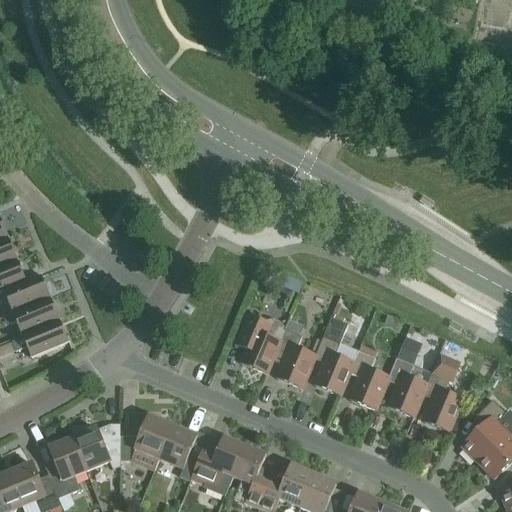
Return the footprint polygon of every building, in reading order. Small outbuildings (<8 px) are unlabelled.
[(0,268),(17,261),(8,239),(0,242),(0,268)] [(0,295),(4,293),(26,284),(26,283),(17,261),(0,268),(0,295)] [(4,293),(13,315),(50,300),(41,277),(26,283),(26,284),(4,293)] [(50,300),(13,315),(22,337),(59,322),(50,300)] [(280,343),(269,339),(274,328),(249,317),(235,351),(247,355),(242,367),(266,377),(276,354),(280,343)] [(354,365),(335,357),(347,328),(330,321),(315,358),(316,358),(314,362),(325,366),(315,389),(340,399),(349,376),(354,365)] [(59,322),(22,337),(11,342),(16,352),(26,348),(31,360),(69,345),(59,322)] [(285,332),(280,343),(276,354),(286,359),(277,381),(302,391),(314,362),(316,358),(315,358),(297,350),(302,339),(285,332)] [(423,398),(434,403),(424,425),(449,435),(463,401),(444,394),(448,385),(452,387),(461,365),(452,362),(456,352),(443,347),(427,387),(423,398)] [(349,376),(360,381),(351,403),(375,413),(388,384),(387,383),(389,380),(389,379),(370,372),(375,361),(358,354),(354,365),(349,376)] [(387,383),(388,384),(398,388),(389,410),(413,421),(423,398),(427,387),(409,379),(413,368),(396,361),(389,379),(389,380),(387,383)] [(479,465),(511,431),(511,417),(507,413),(505,415),(493,403),(476,420),(483,427),(462,449),(479,465)] [(120,439),(122,464),(131,464),(154,473),(159,462),(173,429),(149,419),(140,439),(120,439)] [(73,441),(87,474),(111,464),(114,471),(118,469),(118,464),(122,464),(120,439),(120,427),(107,427),(73,441)] [(180,479),(190,484),(200,461),(208,440),(198,436),(197,439),(173,429),(159,462),(183,472),(180,479)] [(511,464),(511,431),(479,465),(495,482),(511,464)] [(209,439),(208,440),(200,461),(190,484),(204,490),(205,488),(225,497),(232,480),(245,449),(224,440),(222,445),(209,439)] [(49,478),(52,485),(58,501),(59,501),(78,493),(73,480),(87,474),(73,441),(49,451),(55,466),(45,470),(49,478)] [(266,457),(245,449),(232,480),(241,483),(233,502),(258,511),(259,511),(269,490),(271,483),(261,478),(264,471),(261,470),(266,457)] [(8,476),(22,509),(34,504),(37,511),(52,511),(61,508),(59,501),(58,501),(52,485),(49,478),(39,482),(32,466),(8,476)] [(300,511),(314,477),(292,468),(281,494),(269,490),(259,511),(260,511),(274,511),(279,502),(300,511)] [(14,511),(22,509),(8,476),(0,479),(0,511),(14,511)] [(314,477),(300,511),(303,511),(339,511),(341,510),(346,497),(334,493),(336,487),(314,477)] [(511,511),(511,493),(502,497),(507,511),(511,511)] [(379,511),(382,506),(358,496),(351,511),(345,511),(341,510),(339,511),(379,511)]
